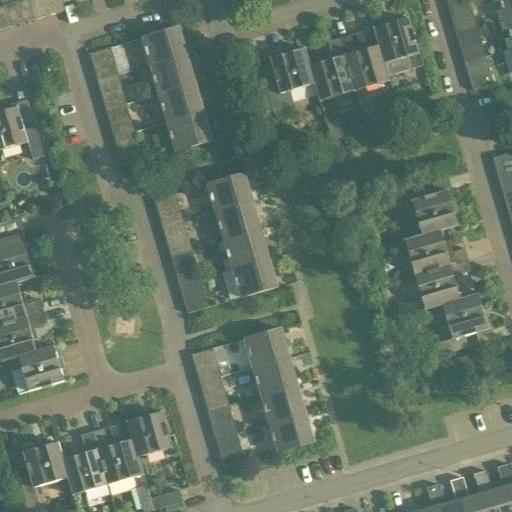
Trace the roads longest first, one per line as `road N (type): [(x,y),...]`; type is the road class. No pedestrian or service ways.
road 1 (residential): [(180,373),(175,315),(144,201),(106,174),(63,29)]
road 2 (residential): [(511,267),(433,0)]
road 3 (residential): [(103,394),(52,218)]
road 4 (residential): [(221,511),(180,373)]
road 5 (residential): [(204,0),(213,4),(219,29),(320,0)]
road 6 (residential): [(511,439),(384,476)]
road 7 (residential): [(258,511),(384,476)]
